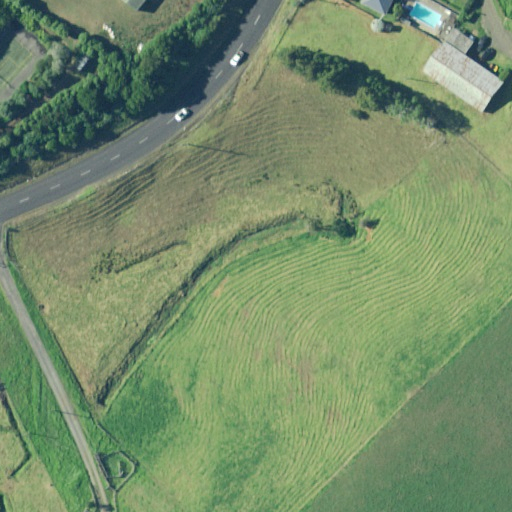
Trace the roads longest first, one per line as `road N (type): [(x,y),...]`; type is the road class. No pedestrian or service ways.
road 1 (unclassified): [(266,0),(240,46),(159,132),(0,210)]
road 2 (unknown): [(0,312),(86,511)]
